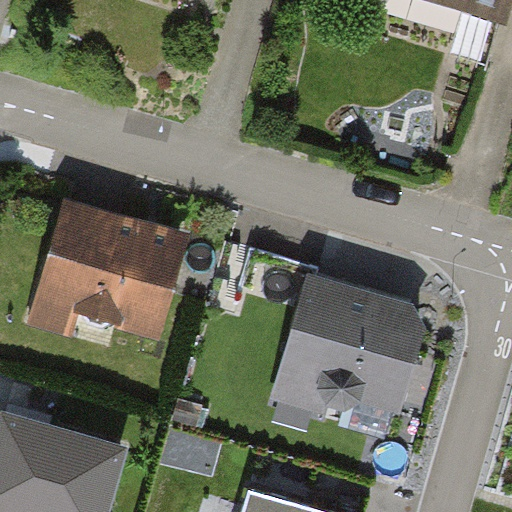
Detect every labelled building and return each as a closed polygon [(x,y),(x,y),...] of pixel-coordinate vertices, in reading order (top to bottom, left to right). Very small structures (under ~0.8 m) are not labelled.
[(511,19),(511,0),(444,0),(511,20),(511,19)] [(203,254),(67,214),(40,303),(177,344),(203,254)] [(271,253),(263,296),(306,303),(314,261),(271,253)] [(444,325),(315,287),(289,374),(419,412),(444,325)] [(111,511),(133,435),(1,398),(0,400),(0,509),(8,511),(111,511)] [(361,511),(254,476),(242,511),(361,511)]
